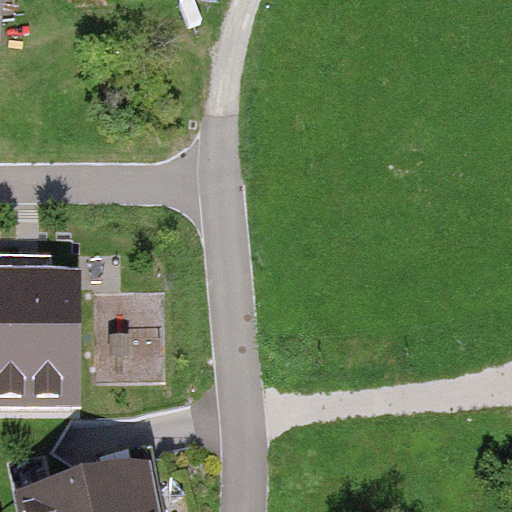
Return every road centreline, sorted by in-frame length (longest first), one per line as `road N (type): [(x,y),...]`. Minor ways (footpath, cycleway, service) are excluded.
road 1 (track): [(511,397),(243,424)]
road 2 (track): [(223,116),(228,63),(253,0)]
